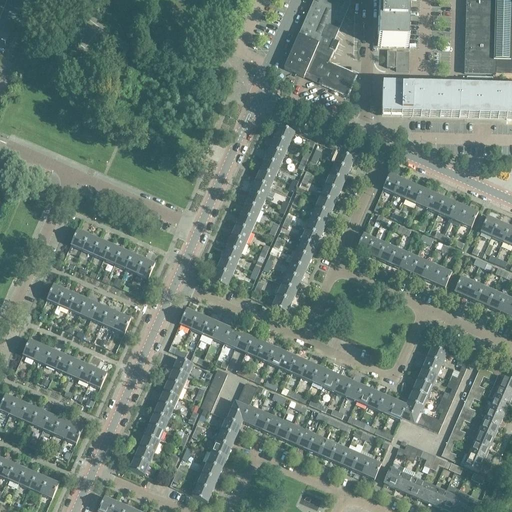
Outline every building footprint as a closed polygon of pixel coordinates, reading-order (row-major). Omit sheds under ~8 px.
[(314,0),(284,70),(290,73),(304,79),(305,77),(319,83),(318,85),(326,88),(327,86),(348,95),(355,77),(327,65),(333,52),(335,53),(339,44),(334,42),(352,1),(349,0),(314,0)] [(378,0),(377,48),(408,49),(409,0),(378,0)] [(511,0),(466,0),(465,75),(492,76),(494,76),(495,61),(502,61),(508,61),(508,62),(511,66),(511,0)] [(396,69),(396,53),(387,53),(386,69),(396,69)] [(396,53),(396,69),(396,72),(408,73),(408,71),(408,67),(408,65),(408,61),(409,61),(409,60),(408,60),(408,55),(409,55),(409,54),(396,53)] [(466,89),(382,87),(381,118),(511,121),(511,90),(492,90),(492,80),(466,79),(466,89)] [(294,135),(279,128),(279,129),(274,140),(289,146),(294,135)] [(284,157),(289,146),(274,140),(269,151),(284,157)] [(203,155),(195,151),(192,158),(200,162),(203,155)] [(280,168),(284,157),(269,151),(265,162),(280,168)] [(339,155),(334,166),(349,172),(354,161),(354,162),(355,161),(339,154),(339,155)] [(275,179),(280,168),(265,162),(260,172),(275,179)] [(345,183),(349,172),(334,166),(329,177),(345,183)] [(270,190),(275,179),(260,172),(255,183),(270,190)] [(394,196),(400,181),(389,176),(390,176),(389,176),(382,192),(383,192),(383,191),(394,196)] [(340,194),(345,183),(329,177),(325,188),(340,194)] [(405,201),(411,186),(400,181),(394,196),(405,201)] [(38,182),(35,188),(49,194),(51,188),(38,182)] [(265,201),(270,190),(255,183),(250,194),(265,201)] [(416,206),(422,191),(411,186),(405,201),(416,206)] [(335,205),(340,194),(325,188),(320,199),(335,205)] [(427,211),(433,196),(422,191),(416,206),(427,211)] [(260,212),(265,201),(250,194),(245,205),(260,212)] [(438,215),(444,200),(433,196),(427,211),(438,215)] [(25,198),(0,255),(0,305),(44,206),(25,198)] [(330,216),(335,205),(320,199),(315,210),(330,216)] [(449,220),(455,205),(444,200),(438,215),(449,220)] [(256,223),(260,212),(245,205),(241,216),(256,223)] [(460,225),(466,210),(455,205),(449,220),(460,225)] [(325,227),(330,216),(315,210),(310,221),(325,227)] [(477,215),(466,210),(460,225),(471,230),(470,230),(471,230),(478,215),(477,214),(477,215)] [(251,234),(256,223),(241,216),(236,227),(251,234)] [(492,239),(498,224),(487,219),(480,234),(481,235),(481,234),(492,239)] [(320,239),(325,227),(310,221),(305,232),(320,239)] [(503,244),(509,229),(498,224),(492,239),(503,244)] [(246,245),(251,234),(236,227),(231,238),(246,245)] [(511,247),(511,229),(509,229),(503,244),(511,247)] [(82,252),(88,237),(77,232),(78,232),(77,232),(70,248),(71,248),(71,247),(82,252)] [(316,250),(320,239),(305,232),(301,243),(316,250)] [(368,256),(374,241),(363,237),(363,236),(356,252),(357,252),(368,256)] [(93,257),(99,242),(88,237),(82,252),(93,257)] [(241,256),(246,245),(231,238),(226,249),(241,256)] [(379,261),(385,246),(374,241),(368,256),(379,261)] [(104,262),(110,247),(99,242),(93,257),(104,262)] [(311,261),(316,250),(301,243),(296,254),(311,261)] [(447,254),(449,249),(438,244),(436,250),(447,254)] [(390,266),(396,251),(385,246),(379,261),(390,266)] [(115,267),(121,251),(110,247),(104,262),(115,267)] [(236,267),(241,256),(226,249),(221,260),(236,267)] [(126,271),(132,256),(121,251),(115,267),(126,271)] [(401,271),(407,256),(396,251),(390,266),(401,271)] [(306,272),(311,261),(296,254),(291,265),(306,272)] [(493,265),(496,260),(485,255),(482,260),(493,265)] [(137,276),(143,261),(132,256),(126,271),(137,276)] [(412,276),(418,261),(407,256),(401,271),(412,276)] [(232,278),(236,267),(221,260),(217,271),(232,278)] [(154,266),(143,261),(137,276),(148,281),(155,266),(154,265),(154,266)] [(423,280),(429,265),(418,261),(412,276),(423,280)] [(492,268),(481,263),(479,268),(484,271),(489,274),(492,268)] [(301,283),(306,272),(291,265),(286,276),(301,283)] [(434,285),(440,270),(429,265),(423,280),(434,285)] [(451,275),(440,270),(434,285),(444,290),(445,290),(452,275),(451,275)] [(227,289),(232,278),(217,271),(212,282),(211,282),(211,283),(227,290),(227,289)] [(511,281),(511,276),(509,275),(503,272),(501,278),(511,283),(511,281)] [(296,294),(301,283),(286,276),(281,287),(296,294)] [(115,279),(112,286),(118,289),(121,282),(115,279)] [(465,299),(472,284),(461,279),(454,294),(454,295),(454,294),(465,299)] [(476,304),(483,289),(472,284),(465,299),(476,304)] [(58,307),(64,292),(53,287),(54,287),(53,287),(46,303),(47,303),(47,302),(58,307)] [(292,305),(296,294),(281,287),(277,298),(292,305)] [(487,309),(494,294),(483,289),(476,304),(487,309)] [(69,312),(75,297),(64,292),(58,307),(69,312)] [(498,313),(505,298),(494,294),(487,309),(498,313)] [(80,317),(86,302),(75,297),(69,312),(80,317)] [(287,315),(292,305),(277,298),(272,309),(271,309),(287,316),(287,315)] [(509,318),(511,311),(511,301),(505,298),(498,313),(509,318)] [(91,321),(97,306),(86,302),(80,317),(91,321)] [(102,326),(108,311),(97,306),(91,321),(102,326)] [(113,331),(119,316),(108,311),(102,326),(113,331)] [(191,331),(197,316),(187,311),(186,311),(179,327),(180,327),(191,331)] [(130,321),(119,316),(113,331),(124,336),(131,321),(130,320),(130,321)] [(202,336),(208,321),(197,316),(191,331),(202,336)] [(213,341),(219,326),(208,321),(202,336),(213,341)] [(224,346),(230,331),(219,326),(213,341),(224,346)] [(263,345),(252,340),(249,339),(230,331),(224,346),(243,354),(257,360),(263,345)] [(34,362),(40,347),(29,342),(30,342),(29,342),(22,358),(23,358),(23,357),(34,362)] [(112,345),(109,352),(115,355),(119,346),(115,343),(114,346),(112,345)] [(268,365),(274,350),(263,345),(257,360),(268,365)] [(45,367),(51,352),(40,347),(34,362),(45,367)] [(432,349),(427,360),(442,366),(446,356),(447,356),(447,355),(431,348),(431,349),(432,349)] [(279,370),(285,355),(274,350),(268,365),(279,370)] [(56,372),(62,357),(51,352),(45,367),(56,372)] [(290,374),(296,359),(285,355),(279,370),(290,374)] [(67,377),(73,361),(62,357),(56,372),(67,377)] [(301,379),(307,364),(296,359),(290,374),(301,379)] [(178,361),(173,372),(188,378),(193,367),(193,368),(193,367),(177,360),(177,361),(178,361)] [(437,377),(442,366),(427,360),(422,371),(437,377)] [(461,368),(459,374),(464,376),(467,370),(468,365),(469,365),(459,360),(456,366),(461,368)] [(78,381),(84,366),(73,361),(67,377),(78,381)] [(312,384),(318,369),(307,364),(301,379),(312,384)] [(89,386),(95,371),(84,366),(78,381),(89,386)] [(323,389),(329,374),(318,369),(312,384),(323,389)] [(492,375),(480,370),(480,371),(478,375),(475,381),(481,384),(483,378),(489,381),(492,375)] [(106,376),(95,371),(89,386),(100,391),(107,376),(107,375),(106,376)] [(228,376),(227,376),(217,371),(215,377),(225,382),(225,381),(227,377),(228,376)] [(432,388),(437,377),(422,371),(417,382),(432,388)] [(188,378),(173,372),(168,383),(183,389),(188,378)] [(334,394),(340,379),(329,374),(323,389),(334,394)] [(461,382),(464,376),(459,374),(457,379),(452,377),(449,383),(459,387),(459,386),(461,382)] [(225,382),(215,377),(213,383),(223,387),(223,386),(225,382)] [(502,379),(497,390),(511,396),(511,383),(511,381),(505,378),(506,378),(505,378),(504,380),(502,379)] [(345,398),(351,383),(340,379),(334,394),(345,398)] [(479,387),(481,384),(475,381),(473,387),(471,391),(470,392),(482,397),(485,390),(479,387)] [(427,399),(432,388),(417,382),(413,393),(427,399)] [(178,400),(183,389),(168,383),(163,394),(178,400)] [(222,388),(223,387),(213,383),(210,388),(220,393),(221,392),(220,392),(222,388)] [(356,403),(362,388),(351,383),(345,398),(356,403)] [(459,387),(449,383),(447,388),(452,390),(449,396),(454,398),(457,392),(459,387),(459,388),(459,387)] [(257,390),(246,385),(245,386),(243,390),(243,391),(255,396),(256,394),(255,393),(257,390)] [(220,393),(210,388),(208,394),(218,398),(218,397),(220,393)] [(367,408),(373,393),(362,388),(356,403),(367,408)] [(511,398),(511,396),(497,390),(493,388),(488,400),(493,402),(508,408),(511,398)] [(252,402),(255,396),(243,391),(243,392),(241,396),(252,402)] [(482,397),(470,392),(470,393),(468,397),(465,403),(471,406),(474,400),(480,403),(482,397)] [(378,413),(384,398),(373,393),(367,408),(378,413)] [(422,410),(427,399),(413,393),(408,404),(422,410)] [(173,411),(178,400),(163,394),(158,405),(173,411)] [(218,399),(218,398),(208,394),(205,399),(215,404),(216,403),(217,399),(218,399)] [(305,399),(294,395),(292,400),(303,405),(305,399)] [(250,407),(252,402),(241,396),(240,397),(241,397),(239,401),(238,401),(238,402),(250,407)] [(452,404),(454,398),(449,396),(447,401),(442,399),(440,404),(449,409),(450,408),(451,404),(452,404)] [(0,412),(10,417),(16,402),(5,397),(6,397),(5,397),(0,408),(0,412)] [(389,418),(395,403),(384,398),(378,413),(389,418)] [(215,404),(205,399),(203,405),(213,409),(213,408),(215,404)] [(87,401),(85,406),(91,409),(93,403),(87,401)] [(21,422),(27,407),(16,402),(10,417),(21,422)] [(250,407),(238,402),(238,403),(238,404),(236,407),(247,413),(249,409),(250,407)] [(503,419),(504,415),(508,408),(493,402),(488,413),(503,419)] [(401,419),(406,407),(395,403),(389,418),(400,422),(399,423),(400,423),(402,419),(401,419)] [(469,410),(471,406),(465,403),(463,409),(461,413),(461,414),(472,419),(475,413),(469,410)] [(327,409),(316,404),(314,409),(325,414),(327,409)] [(421,414),(422,410),(408,404),(406,407),(401,419),(402,419),(417,426),(422,415),(421,414)] [(449,409),(440,404),(437,410),(442,412),(438,422),(443,424),(447,414),(449,409)] [(169,422),(173,412),(173,411),(158,405),(154,416),(169,422)] [(213,410),(213,409),(203,405),(201,410),(204,412),(208,414),(211,415),(211,414),(213,410)] [(32,427),(38,412),(27,407),(21,422),(32,427)] [(241,428),(242,424),(247,413),(236,407),(235,408),(236,408),(234,412),(233,414),(231,418),(229,422),(241,428)] [(260,414),(249,409),(247,413),(242,424),(253,429),(260,414)] [(43,431),(49,416),(38,412),(32,427),(43,431)] [(498,430),(503,419),(488,413),(483,424),(498,430)] [(264,433),(271,418),(260,414),(253,429),(264,433)] [(472,419),(461,414),(460,414),(461,415),(459,419),(458,419),(456,425),(461,428),(464,422),(470,424),(472,419)] [(422,428),(427,417),(422,415),(417,426),(422,428)] [(54,436),(60,421),(49,416),(43,431),(54,436)] [(164,433),(169,422),(154,416),(149,427),(164,433)] [(427,430),(432,419),(427,417),(422,428),(427,430)] [(275,438),(282,423),(271,418),(264,433),(275,438)] [(358,429),(360,423),(349,419),(347,424),(358,429)] [(433,433),(438,422),(432,419),(427,430),(433,433)] [(65,441),(71,426),(60,421),(54,436),(65,441)] [(241,428),(229,422),(225,421),(226,421),(221,432),(236,439),(241,428)] [(438,435),(443,424),(438,422),(433,433),(438,435)] [(286,443),(293,428),(282,423),(275,438),(286,443)] [(493,442),(498,430),(483,424),(478,435),(493,442)] [(460,432),(461,428),(456,425),(453,431),(454,431),(452,435),(451,435),(451,436),(463,441),(465,435),(460,432)] [(82,431),(71,426),(65,441),(76,446),(83,431),(82,430),(82,431)] [(159,444),(164,433),(149,427),(144,438),(159,444)] [(297,448),(304,433),(293,428),(286,443),(297,448)] [(231,450),(236,439),(221,432),(216,443),(231,450)] [(308,453),(315,438),(304,433),(297,448),(308,453)] [(393,438),(382,433),(380,438),(391,443),(393,438)] [(488,452),(493,442),(478,435),(473,446),(488,452)] [(463,441),(451,436),(451,437),(449,441),(446,447),(452,450),(454,444),(460,446),(463,441)] [(154,455),(159,444),(144,438),(139,449),(154,455)] [(319,457),(326,442),(315,438),(308,453),(319,457)] [(330,462),(337,447),(326,442),(319,457),(330,462)] [(226,461),(231,450),(216,443),(211,454),(226,461)] [(408,460),(413,449),(412,448),(412,449),(408,447),(408,446),(407,446),(404,452),(399,450),(397,456),(408,460)] [(483,464),(488,452),(473,446),(468,457),(483,464)] [(341,467),(348,452),(337,447),(330,462),(341,467)] [(450,454),(452,450),(446,447),(444,453),(442,457),(441,458),(453,463),(456,457),(450,454)] [(149,466),(154,455),(139,449),(134,460),(149,466)] [(421,459),(424,453),(418,451),(413,449),(408,460),(414,463),(416,457),(421,459)] [(352,472),(359,457),(348,452),(341,467),(352,472)] [(430,470),(435,458),(434,458),(430,456),(424,453),(421,459),(426,461),(424,467),(430,470)] [(222,472),(226,461),(211,454),(207,465),(222,472)] [(479,474),(483,464),(468,457),(465,455),(460,466),(479,474)] [(363,477),(370,462),(359,457),(352,472),(363,477)] [(436,459),(435,458),(430,470),(436,473),(438,467),(444,469),(446,463),(440,460),(440,461),(435,459),(436,459)] [(145,477),(149,466),(134,460),(130,471),(129,471),(145,478),(145,477)] [(0,478),(8,482),(14,467),(3,462),(0,469),(0,478)] [(381,466),(370,462),(363,477),(374,481),(374,482),(381,466)] [(217,483),(222,472),(207,465),(202,476),(217,483)] [(455,474),(457,468),(451,466),(449,471),(455,474)] [(8,482),(19,486),(25,471),(14,467),(8,482)] [(395,490),(401,475),(390,470),(384,486),(383,488),(387,489),(388,487),(395,490)] [(406,495),(412,480),(415,474),(404,470),(401,475),(395,490),(406,495)] [(30,491),(36,476),(25,471),(19,486),(30,491)] [(476,484),(479,478),(473,475),(471,481),(476,484)] [(41,496),(47,481),(36,476),(30,491),(41,496)] [(212,494),(217,483),(202,476),(197,487),(212,494)] [(417,500),(423,485),(412,480),(406,495),(417,500)] [(58,486),(47,481),(41,496),(52,501),(59,485),(58,485),(58,486)] [(428,505),(434,490),(423,485),(417,500),(428,505)] [(207,504),(212,494),(197,487),(192,498),(207,505),(208,505),(207,504)] [(439,510),(446,495),(434,490),(428,505),(439,510)] [(444,511),(450,511),(456,499),(446,495),(439,510),(444,511)] [(111,511),(115,504),(104,499),(105,499),(104,499),(98,511),(111,511)] [(463,511),(467,504),(456,499),(450,511),(463,511)]
